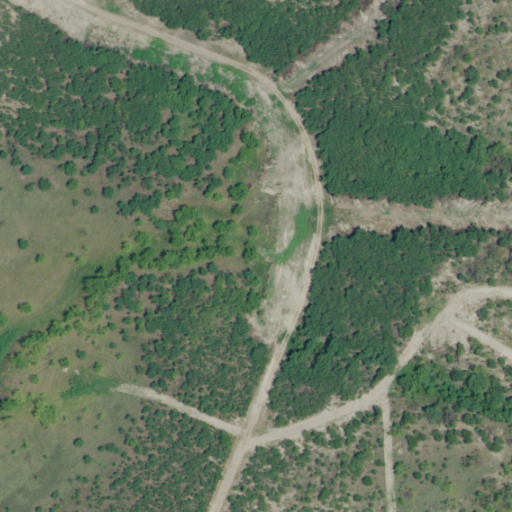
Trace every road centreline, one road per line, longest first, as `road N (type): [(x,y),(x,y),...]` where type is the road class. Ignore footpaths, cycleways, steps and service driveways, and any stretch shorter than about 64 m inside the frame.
road 1 (residential): [(0,94),(299,99),(357,165),(333,235),(274,309),(220,345),(192,377),(110,511)]
road 2 (residential): [(301,276),(277,361),(211,511)]
